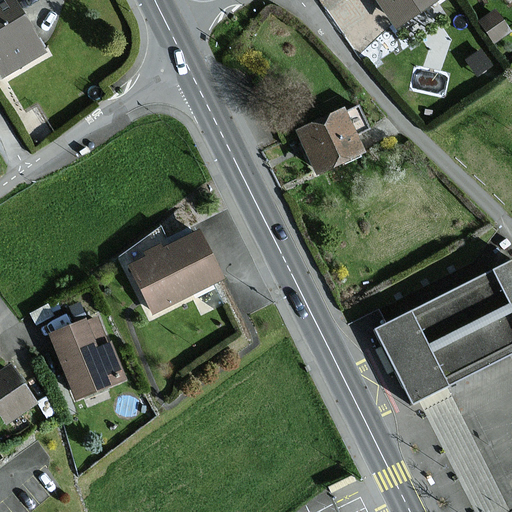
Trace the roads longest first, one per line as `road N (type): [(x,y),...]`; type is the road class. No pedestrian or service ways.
road 1 (tertiary): [(410,511),(187,65)]
road 2 (residential): [(298,0),(403,122),(511,229)]
road 3 (residential): [(0,188),(187,65)]
